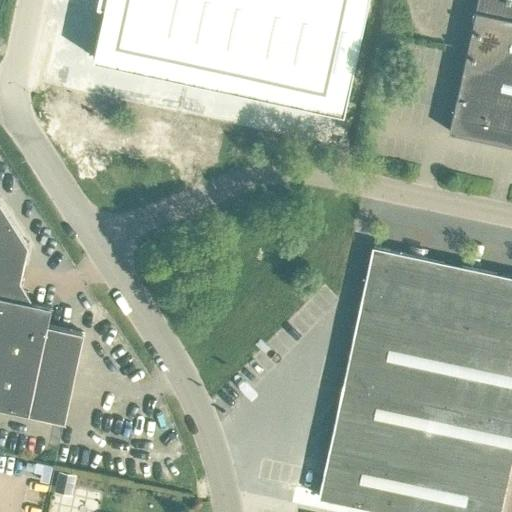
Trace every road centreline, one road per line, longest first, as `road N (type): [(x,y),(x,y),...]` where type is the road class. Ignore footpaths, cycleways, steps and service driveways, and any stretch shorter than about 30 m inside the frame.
road 1 (unclassified): [(98,246),(234,182),(278,172),(511,216)]
road 2 (unknown): [(25,42),(221,83),(259,83),(287,49),(299,0)]
road 3 (unknown): [(215,456),(296,374),(332,322),(372,186)]
road 4 (unclassified): [(227,511),(193,395),(98,246)]
road 5 (unclassified): [(98,246),(11,107)]
